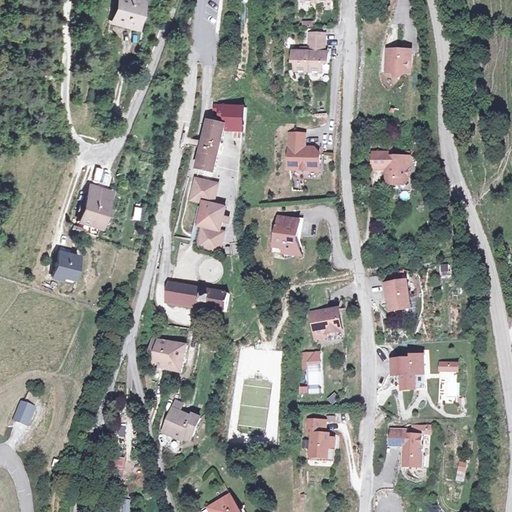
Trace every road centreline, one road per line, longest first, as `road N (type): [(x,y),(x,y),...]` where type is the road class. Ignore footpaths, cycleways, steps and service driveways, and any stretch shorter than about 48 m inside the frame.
road 1 (residential): [(362,511),(370,330),(347,193),(353,0)]
road 2 (unclassified): [(511,404),(494,295),(450,165),(434,0)]
road 3 (unclassified): [(202,0),(176,153),(128,339)]
road 4 (residential): [(175,0),(120,138),(99,153),(75,142),(68,125),(66,0)]
road 5 (unclassified): [(128,339),(84,467),(77,511)]
road 6 (residential): [(128,339),(173,511)]
road 7 (track): [(189,324),(161,298),(168,234),(160,220)]
